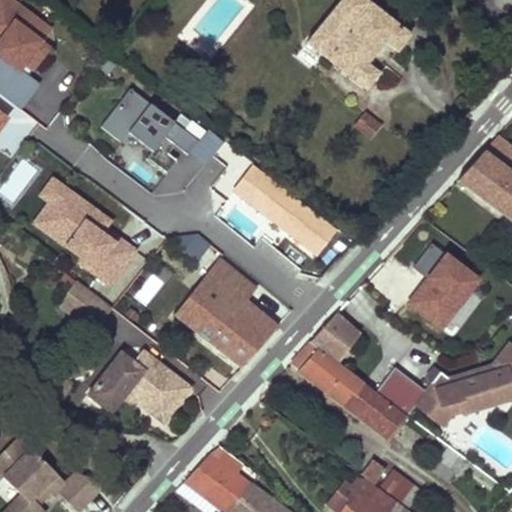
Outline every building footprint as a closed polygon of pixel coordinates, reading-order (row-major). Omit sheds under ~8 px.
[(366,89),(378,74),(366,64),(384,41),(397,51),(409,35),(365,0),(340,0),(306,43),(366,89)] [(122,96),(99,138),(131,156),(133,152),(153,164),(162,147),(203,169),(218,142),(205,134),(202,139),(122,96)] [(381,125),(364,114),(355,126),(372,138),(381,125)] [(0,143),(13,126),(0,116),(0,143)] [(511,147),(497,136),(457,180),(511,221),(511,147)] [(0,201),(11,210),(38,171),(20,159),(0,187),(0,201)] [(259,175),(251,185),(231,170),(220,185),(264,217),(282,192),(259,175)] [(26,231),(118,298),(147,259),(107,230),(112,223),(51,179),(36,199),(45,206),(26,231)] [(195,263),(210,247),(191,228),(175,245),(195,263)] [(429,246),(411,271),(423,279),(400,313),(440,341),(481,282),(429,246)] [(241,368),(279,326),(246,301),(256,289),(218,259),(174,315),(241,368)] [(146,305),(163,284),(151,275),(135,296),(146,305)] [(112,308),(76,280),(58,304),(93,332),(112,308)] [(291,312),(300,302),(290,293),(281,303),(291,312)] [(310,342),(337,363),(356,339),(360,334),(336,314),(310,342)] [(366,347),(356,339),(337,363),(348,371),(366,347)] [(310,342),(290,364),(388,440),(407,416),(376,392),(348,371),(337,363),(310,342)] [(394,368),(376,392),(407,416),(417,403),(433,416),(441,405),(459,399),(464,413),(498,402),(505,394),(511,399),(511,398),(511,347),(508,345),(487,372),(482,369),(448,379),(440,373),(432,383),(425,392),(394,368)] [(142,350),(133,362),(121,353),(88,395),(112,413),(123,399),(127,394),(136,401),(164,423),(191,388),(142,350)] [(433,368),(426,378),(432,383),(440,373),(433,368)] [(44,388),(62,399),(72,382),(54,371),(44,388)] [(127,394),(123,399),(133,406),(136,401),(127,394)] [(444,424),(448,418),(464,413),(459,399),(441,405),(433,416),(444,424)] [(17,438),(0,455),(0,476),(20,497),(4,511),(43,511),(31,500),(43,488),(53,498),(57,494),(75,511),(77,511),(103,486),(75,474),(64,485),(17,438)] [(241,464),(219,448),(213,457),(210,454),(185,481),(223,511),(226,511),(250,483),(237,474),(243,466),(241,464)] [(443,451),(428,471),(444,483),(459,463),(443,451)] [(372,459),(362,473),(376,483),(386,469),(372,459)] [(256,476),(243,466),(237,474),(250,483),(256,476)] [(380,486),(409,508),(422,491),(393,469),(380,486)] [(341,511),(407,511),(364,480),(354,479),(348,487),(356,493),(341,511)] [(176,492),(203,511),(223,511),(185,481),(176,492)] [(287,511),(250,483),(226,511),(287,511)] [(327,505),(336,511),(341,511),(356,493),(348,487),(343,483),(327,505)]
